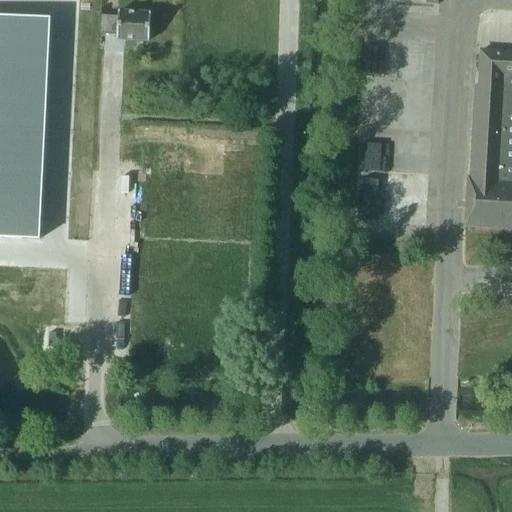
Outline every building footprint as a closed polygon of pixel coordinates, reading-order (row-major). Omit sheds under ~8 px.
[(117,19),(117,32),(117,37),(149,38),(150,11),(118,9),(117,19)] [(0,17),(0,237),(39,240),(50,19),(0,17)] [(465,180),(463,225),(463,229),(511,231),(511,55),(481,54),(479,89),(474,88),(470,181),(465,180)] [(148,75),(148,85),(160,85),(160,75),(148,75)] [(131,195),(139,195),(139,173),(131,173),(131,195)]
